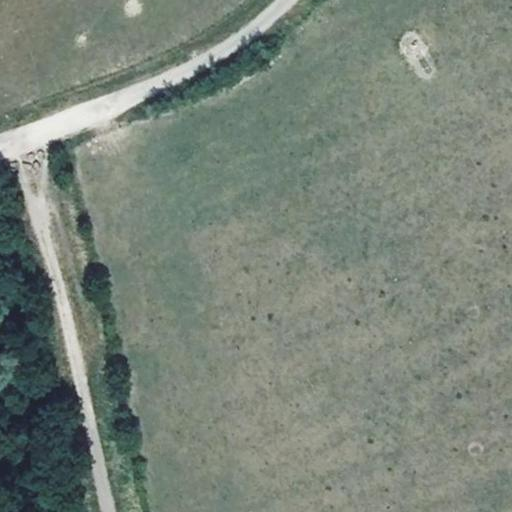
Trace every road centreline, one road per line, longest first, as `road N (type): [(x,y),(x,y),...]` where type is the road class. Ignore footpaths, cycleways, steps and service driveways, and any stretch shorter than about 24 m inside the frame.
road 1 (track): [(28,134),(109,511)]
road 2 (unclassified): [(0,144),(208,60),(284,0)]
